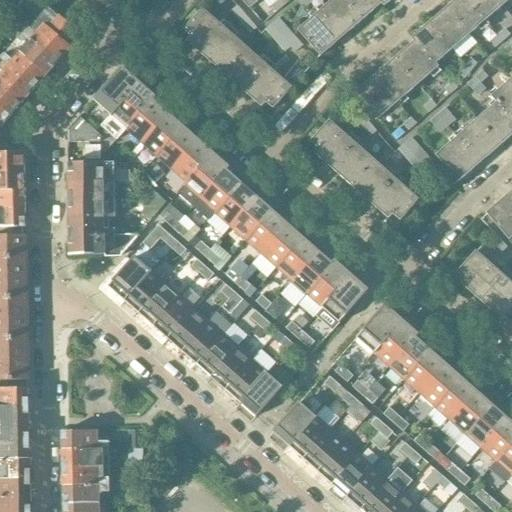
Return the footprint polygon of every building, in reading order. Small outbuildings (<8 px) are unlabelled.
[(22,0),(0,0),(0,6),(9,14),(13,10),(22,0)] [(58,17),(39,0),(22,0),(13,10),(26,21),(31,21),(33,18),(42,25),(47,30),(58,17)] [(260,0),(241,0),(250,9),(260,0)] [(309,4),(306,0),(302,0),(298,4),(303,9),(309,4)] [(320,57),(381,4),(382,3),(380,0),(333,0),(298,31),(320,57)] [(485,22),(465,0),(456,0),(446,10),(469,35),(485,22)] [(502,7),(495,0),(465,0),(485,22),(502,7)] [(276,13),(283,7),(278,1),(271,7),(276,13)] [(256,29),(237,7),(231,12),(250,34),(256,29)] [(204,57),(227,31),(203,10),(184,31),(192,37),(187,42),(204,57)] [(469,35),(446,10),(428,25),(451,51),(469,35)] [(77,41),(73,38),(77,33),(58,17),(47,30),(42,25),(35,33),(28,27),(23,33),(58,63),(77,41)] [(2,24),(11,32),(16,27),(7,19),(2,24)] [(302,47),(279,19),(266,30),(285,52),(290,48),(295,53),(302,47)] [(451,51),(428,25),(412,39),(414,42),(415,42),(435,64),(436,64),(451,51)] [(502,42),(510,35),(505,30),(497,36),(502,42)] [(224,74),(247,48),(227,31),(204,57),(224,74)] [(58,63),(23,33),(12,46),(19,52),(47,76),(58,63)] [(495,48),(502,42),(497,36),(490,43),(495,48)] [(435,64),(415,42),(414,42),(395,60),(417,85),(438,67),(436,64),(435,64)] [(245,92),(268,67),(247,48),(224,74),(245,92)] [(47,76),(19,52),(12,60),(5,54),(0,59),(0,60),(35,90),(47,76)] [(35,90),(0,60),(0,69),(2,71),(0,72),(0,83),(23,103),(35,90)] [(417,85),(395,60),(374,77),(397,103),(417,85)] [(471,72),(476,64),(471,60),(465,67),(471,72)] [(292,88),(268,67),(245,92),(262,107),(266,103),(273,109),(292,88)] [(464,79),(471,72),(465,67),(458,75),(464,79)] [(109,115),(135,85),(138,82),(122,68),(93,101),(109,115)] [(481,84),(487,78),(482,72),(475,79),(484,90),(486,89),(481,84)] [(397,103),(374,77),(354,95),(376,121),(397,103)] [(484,90),(475,79),(468,85),(477,96),(484,90)] [(124,128),(151,98),(153,101),(156,98),(138,82),(135,85),(109,115),(124,128)] [(511,85),(509,82),(491,97),(496,103),(511,121),(511,85)] [(23,103),(0,83),(0,106),(11,116),(23,103)] [(449,95),(457,89),(452,83),(445,90),(449,95)] [(141,143),(166,115),(160,109),(161,108),(153,101),(151,98),(124,128),(141,143)] [(429,113),(436,107),(431,101),(424,108),(429,113)] [(511,135),(511,121),(496,103),(476,121),(499,147),(511,135)] [(0,128),(11,116),(0,106),(0,128)] [(455,120),(445,109),(437,116),(447,127),(455,120)] [(156,157),(183,127),(174,119),(173,120),(166,115),(141,143),(156,157)] [(447,127),(437,116),(430,122),(440,133),(447,127)] [(100,136),(80,117),(67,131),(67,143),(100,142),(100,136)] [(369,124),(363,117),(358,122),(363,129),(369,124)] [(409,131),(416,124),(411,119),(404,126),(409,131)] [(499,147),(476,121),(457,138),(479,164),(499,147)] [(329,167),(352,141),(329,122),(311,142),(318,149),(314,154),(329,167)] [(376,132),(369,124),(363,129),(370,137),(376,132)] [(171,170),(197,142),(190,136),(191,135),(183,127),(156,157),(171,170)] [(479,164),(457,138),(436,156),(459,182),(479,164)] [(423,153),(411,139),(398,150),(411,164),(423,153)] [(351,186),(374,161),(352,141),(329,167),(351,186)] [(184,187),(211,157),(212,158),(214,155),(204,146),(203,147),(197,142),(171,170),(186,183),(183,186),(184,187)] [(142,149),(140,144),(130,156),(132,159),(142,149)] [(390,160),(383,153),(375,161),(383,168),(390,160)] [(417,172),(430,161),(423,153),(411,164),(417,172)] [(0,171),(25,171),(24,154),(0,154),(0,171)] [(199,200),(226,170),(212,158),(211,157),(184,187),(199,200)] [(373,206),(396,181),(374,161),(351,186),(373,206)] [(104,183),(103,172),(113,172),(113,170),(126,171),(126,163),(113,163),(113,165),(68,166),(68,184),(104,183)] [(146,169),(139,175),(150,188),(157,182),(146,169)] [(215,214),(242,184),(226,170),(199,200),(215,214)] [(0,190),(25,189),(25,171),(0,171),(0,190)] [(400,221),(418,200),(396,181),(373,206),(388,219),(392,215),(400,221)] [(153,218),(166,203),(143,182),(141,182),(143,218),(153,218)] [(104,192),(104,183),(68,184),(68,201),(113,199),(113,200),(130,200),(130,192),(113,192),(104,192)] [(231,228),(257,198),(242,184),(215,214),(231,228)] [(0,208),(25,209),(25,189),(0,190),(0,208)] [(511,237),(511,202),(507,196),(487,214),(509,240),(511,237)] [(246,241),(272,211),(257,198),(231,228),(246,241)] [(105,219),(104,207),(114,207),(113,200),(113,199),(68,201),(68,219),(105,219)] [(0,228),(26,228),(25,209),(0,208),(0,228)] [(261,255),(288,225),(272,211),(246,241),(261,255)] [(179,223),(169,214),(163,221),(173,230),(179,223)] [(105,229),(105,219),(68,219),(69,236),(114,236),(114,229),(105,229)] [(189,232),(179,223),(173,230),(183,239),(189,232)] [(276,268),(303,238),(288,225),(261,255),(276,268)] [(158,242),(160,240),(166,233),(158,226),(150,235),(158,242)] [(177,243),(166,233),(160,240),(172,250),(177,243)] [(507,248),(494,234),(488,239),(501,253),(507,248)] [(139,235),(114,236),(69,236),(69,256),(105,255),(105,258),(121,257),(121,255),(139,235)] [(150,251),(158,242),(150,235),(142,244),(150,251)] [(0,257),(26,257),(26,236),(0,236),(0,257)] [(292,282),(318,252),(303,238),(276,268),(292,282)] [(210,251),(200,242),(195,249),(204,257),(210,251)] [(186,251),(177,243),(172,250),(180,257),(186,251)] [(220,259),(210,251),(204,257),(214,266),(220,259)] [(333,265),(332,264),(318,252),(292,282),(307,295),(333,265)] [(478,299),(500,273),(476,252),(458,273),(465,279),(461,284),(478,299)] [(0,277),(27,277),(26,257),(0,257),(0,277)] [(124,302),(151,272),(135,257),(108,288),(124,302)] [(205,268),(197,260),(191,267),(200,274),(205,268)] [(323,310),(349,279),(352,276),(335,261),(332,264),(333,265),(307,295),(323,310)] [(253,264),(241,278),(246,282),(258,268),(253,264)] [(214,275),(205,268),(200,274),(208,282),(214,275)] [(241,278),(231,269),(225,275),(235,284),(241,278)] [(139,315),(165,285),(151,272),(124,302),(139,315)] [(498,317),(511,301),(511,283),(500,273),(478,299),(498,317)] [(333,331),(366,294),(368,291),(352,276),(349,279),(323,310),(317,317),(333,331)] [(0,298),(27,298),(27,277),(0,277),(0,298)] [(246,282),(241,278),(235,284),(245,293),(251,286),(246,282)] [(153,327),(179,297),(165,285),(139,315),(153,327)] [(235,293),(226,286),(220,292),(229,300),(235,293)] [(243,301),(235,293),(229,300),(222,307),(230,315),(243,301)] [(271,305),(262,296),(256,302),(265,311),(271,305)] [(167,340),(194,310),(179,297),(153,327),(167,340)] [(0,319),(28,319),(27,298),(0,298),(0,319)] [(511,329),(511,301),(498,317),(511,329)] [(274,302),(271,305),(265,311),(275,320),(281,314),(284,310),(274,302)] [(373,354),(400,324),(402,321),(385,306),(356,339),(373,354)] [(182,353),(209,323),(194,310),(167,340),(182,353)] [(263,319),(255,311),(249,318),(258,325),(263,319)] [(0,339),(28,339),(28,319),(0,319),(0,339)] [(272,326),(263,319),(258,325),(251,333),(259,340),(272,326)] [(388,367),(415,337),(416,338),(419,335),(402,321),(400,324),(373,354),(388,367)] [(303,333),(292,322),(286,329),(297,339),(303,333)] [(197,366),(223,336),(209,323),(182,353),(197,366)] [(314,343),(303,333),(297,339),(308,350),(314,343)] [(211,379),(238,349),(223,336),(197,366),(211,379)] [(294,346),(284,337),(278,344),(288,352),(294,346)] [(404,381),(430,351),(416,338),(415,337),(388,367),(404,381)] [(0,360),(29,360),(28,339),(0,339),(0,360)] [(304,355),(294,346),(288,352),(298,361),(304,355)] [(225,391),(252,361),(238,349),(211,379),(225,391)] [(419,394),(446,364),(430,351),(404,381),(419,394)] [(0,381),(29,381),(29,360),(0,360),(0,381)] [(240,404),(266,374),(252,361),(225,391),(240,404)] [(434,408),(461,378),(446,364),(419,394),(434,408)] [(353,377),(340,366),(335,372),(347,384),(353,377)] [(256,418),(282,388),(266,374),(240,404),(256,418)] [(341,388),(330,378),(324,384),(336,394),(341,388)] [(450,421),(476,391),(461,378),(434,408),(450,421)] [(368,390),(358,381),(352,388),(362,397),(368,390)] [(0,405),(29,405),(29,389),(0,389),(0,405)] [(378,399),(368,390),(362,397),(372,406),(378,399)] [(465,435),(492,405),(476,391),(450,421),(465,435)] [(356,400),(347,393),(341,400),(350,407),(356,400)] [(356,400),(350,407),(346,412),(354,420),(364,408),(356,400)] [(288,447),(315,417),(299,403),(273,433),(288,447)] [(0,423),(30,423),(29,405),(0,405),(0,423)] [(481,449),(507,419),(492,405),(465,435),(481,449)] [(399,417),(389,409),(383,415),(393,424),(399,417)] [(303,460),(330,430),(315,417),(288,447),(303,460)] [(409,426),(399,417),(393,424),(403,433),(409,426)] [(384,426),(376,418),(370,425),(379,432),(384,426)] [(496,462),(511,443),(511,423),(507,419),(481,449),(496,462)] [(0,441),(30,441),(30,423),(0,423),(0,441)] [(393,433),(384,426),(379,432),(387,440),(393,433)] [(318,473),(344,443),(330,430),(303,460),(318,473)] [(128,431),(129,449),(142,449),(142,431),(128,431)] [(99,442),(99,432),(62,432),(62,449),(109,449),(109,442),(99,442)] [(429,444),(420,436),(414,442),(424,451),(429,444)] [(0,459),(31,459),(30,441),(0,441),(0,459)] [(332,486),(358,455),(344,443),(318,473),(332,486)] [(511,476),(511,474),(511,443),(496,462),(511,476)] [(413,451),(405,444),(399,450),(407,458),(413,451)] [(439,453),(429,444),(424,451),(433,460),(439,453)] [(100,466),(100,456),(109,456),(109,449),(62,449),(63,467),(100,466)] [(142,466),(142,449),(129,449),(129,466),(142,466)] [(413,451),(407,458),(400,466),(408,474),(416,465),(422,459),(413,451)] [(346,498),(373,468),(358,455),(332,486),(346,498)] [(0,476),(31,476),(31,459),(0,459),(0,476)] [(460,472),(450,463),(445,470),(454,478),(460,472)] [(100,478),(100,466),(63,467),(63,486),(110,485),(110,477),(100,478)] [(361,511),(387,481),(373,468),(346,498),(361,511)] [(443,477),(434,470),(423,482),(432,490),(437,484),(443,477)] [(470,480),(460,472),(454,478),(464,487),(470,480)] [(0,494),(31,494),(31,476),(0,476),(0,494)] [(451,485),(443,477),(437,484),(445,491),(451,485)] [(362,511),(385,511),(402,494),(387,481),(361,511),(362,511)] [(100,502),(100,493),(110,493),(110,485),(63,486),(63,503),(100,502)] [(491,499),(481,490),(475,496),(485,505),(491,499)] [(0,511),(32,511),(31,494),(0,494),(0,511)] [(411,511),(417,507),(402,494),(385,511),(411,511)] [(472,503),(463,495),(457,502),(466,509),(472,503)] [(496,511),(501,507),(491,499),(485,505),(492,511),(496,511)] [(100,511),(100,502),(63,503),(63,511),(100,511)] [(478,511),(480,510),(472,503),(466,509),(468,511),(478,511)]
